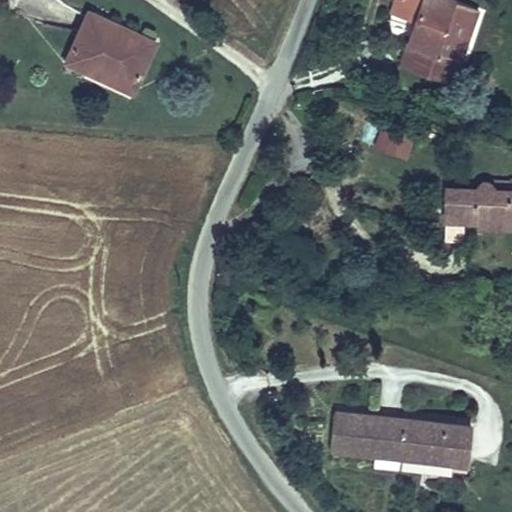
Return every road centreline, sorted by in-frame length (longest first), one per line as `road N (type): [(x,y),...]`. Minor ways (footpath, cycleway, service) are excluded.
road 1 (unclassified): [(324,0),(226,246),(217,291),(237,376),(271,433),(338,511)]
road 2 (track): [(270,134),(0,115)]
